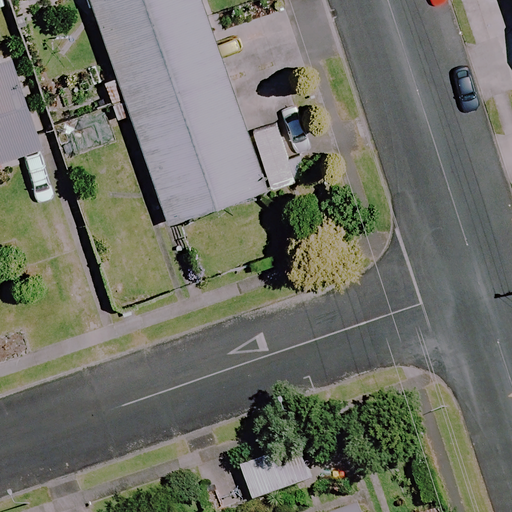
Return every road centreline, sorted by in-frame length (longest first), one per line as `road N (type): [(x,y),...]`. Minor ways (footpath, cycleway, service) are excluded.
road 1 (residential): [(479,284),(0,448)]
road 2 (residential): [(479,284),(387,0)]
